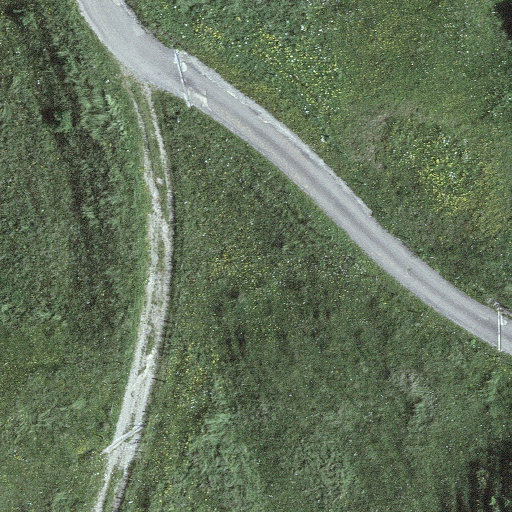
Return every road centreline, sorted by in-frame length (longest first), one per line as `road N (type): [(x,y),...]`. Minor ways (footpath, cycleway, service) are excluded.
road 1 (track): [(511,342),(453,312),(272,141),(151,57)]
road 2 (track): [(109,511),(152,361),(166,242),(151,57)]
